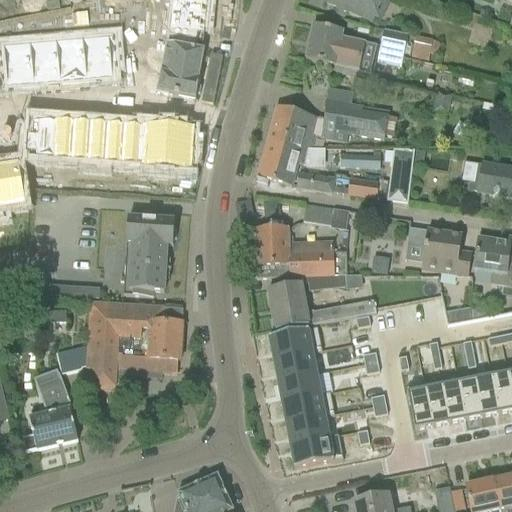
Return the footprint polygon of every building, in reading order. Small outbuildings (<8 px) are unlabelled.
[(156,0),(145,0),(145,7),(157,8),(158,0),(156,0)] [(309,0),(308,5),(322,11),(324,5),(337,9),(334,15),(344,19),(346,13),(372,23),(381,0),(309,0)] [(171,2),(170,16),(206,20),(207,5),(171,2)] [(87,7),(79,8),(81,20),(89,19),(87,7)] [(79,12),(71,14),(73,25),(81,24),(79,12)] [(145,14),(144,22),(156,23),(157,15),(145,14)] [(38,16),(26,18),(28,26),(39,24),(38,16)] [(170,16),(168,33),(204,36),(206,20),(170,16)] [(26,18),(14,21),(16,28),(28,26),(26,18)] [(313,28),(305,63),(359,75),(365,45),(342,40),(343,34),(332,32),(313,28)] [(384,34),(376,67),(399,73),(407,40),(384,34)] [(111,37),(83,41),(90,82),(117,78),(111,37)] [(427,63),(432,42),(415,39),(411,59),(427,63)] [(83,41),(57,45),(64,86),(90,82),(83,41)] [(148,44),(145,56),(153,57),(155,45),(148,44)] [(57,45),(31,50),(38,90),(64,86),(57,45)] [(158,61),(156,75),(160,76),(157,96),(196,103),(197,99),(199,97),(201,90),(199,87),(200,83),(197,83),(202,56),(203,55),(166,48),(164,62),(158,61)] [(31,50),(4,54),(11,95),(38,90),(31,50)] [(134,67),(133,75),(145,77),(146,69),(134,67)] [(133,75),(131,83),(143,85),(145,77),(133,75)] [(131,83),(130,90),(142,93),(143,85),(131,83)] [(432,114),(447,117),(452,97),(437,93),(432,114)] [(276,110),(266,147),(299,157),(302,150),(311,152),(314,141),(320,142),(346,146),(348,138),(358,140),(358,139),(384,143),(384,139),(393,141),(397,119),(388,117),(387,117),(346,108),(326,105),(323,124),(317,122),(318,121),(276,110)] [(36,140),(35,156),(39,157),(38,162),(62,163),(65,128),(41,126),(40,140),(36,140)] [(65,128),(62,163),(79,165),(81,129),(65,128)] [(81,129),(79,165),(96,166),(98,130),(81,129)] [(98,130),(96,166),(112,167),(115,131),(98,130)] [(115,131),(112,167),(129,168),(132,132),(115,131)] [(152,170),(152,172),(174,174),(177,133),(155,131),(154,134),(152,170)] [(132,132),(129,168),(152,170),(154,134),(132,132)] [(177,133),(174,174),(198,175),(199,164),(203,164),(204,146),(200,146),(201,135),(177,133)] [(266,147),(256,181),(291,191),(298,167),(306,170),(317,170),(317,165),(323,165),(323,153),(311,152),(302,150),(299,157),(266,147)] [(393,178),(390,204),(407,206),(414,154),(393,153),(390,177),(393,178)] [(340,158),(339,169),(379,172),(380,160),(340,158)] [(466,166),(463,186),(469,187),(468,194),(511,201),(511,174),(472,167),(466,166)] [(0,204),(1,211),(23,208),(17,167),(6,169),(6,171),(0,172),(0,204)] [(298,177),(296,191),(331,196),(332,191),(343,193),(346,179),(334,178),(333,183),(298,177)] [(49,179),(48,187),(60,188),(61,180),(49,179)] [(61,180),(60,188),(72,189),(73,181),(61,180)] [(83,182),(82,190),(94,190),(94,182),(83,182)] [(94,182),(94,190),(106,191),(106,183),(94,182)] [(116,184),(115,192),(127,193),(128,185),(116,184)] [(174,188),(173,196),(181,196),(182,184),(174,184),(174,188)] [(347,198),(376,203),(378,188),(349,184),(347,198)] [(128,185),(127,193),(139,194),(140,186),(128,185)] [(162,187),(161,195),(173,196),(174,188),(162,187)] [(305,208),(302,226),(345,234),(348,215),(305,208)] [(174,224),(153,223),(153,218),(138,217),(137,222),(127,222),(122,298),(152,300),(152,295),(163,296),(165,273),(170,273),(170,272),(165,272),(166,248),(172,249),(173,244),(176,241),(176,232),(174,229),(174,224)] [(254,233),(256,283),(276,282),(307,282),(332,282),(336,282),(336,278),(345,278),(345,254),(332,254),(332,243),(288,245),(287,231),(254,233)] [(426,234),(422,266),(441,269),(440,276),(468,280),(468,276),(471,256),(459,255),(461,239),(426,234)] [(473,274),(492,277),(490,289),(511,292),(511,263),(508,263),(509,249),(511,241),(505,240),(504,245),(478,242),(473,274)] [(18,242),(6,244),(7,252),(19,250),(18,242)] [(0,256),(0,299),(5,300),(8,268),(9,257),(0,256)] [(332,282),(307,282),(308,294),(362,288),(361,279),(345,278),(336,278),(336,282),(332,282)] [(38,297),(39,288),(27,287),(26,296),(38,297)] [(268,293),(275,334),(307,327),(305,314),(299,287),(287,290),(268,293)] [(50,298),(51,289),(39,288),(38,297),(50,298)] [(62,299),(62,290),(51,289),(50,298),(62,299)] [(74,300),(74,290),(62,290),(62,299),(74,300)] [(86,300),(86,291),(74,290),(74,300),(86,300)] [(97,301),(98,292),(86,291),(86,300),(97,301)] [(87,356),(86,372),(89,373),(88,393),(114,394),(116,374),(116,357),(117,340),(140,342),(140,334),(149,335),(149,347),(148,361),(138,360),(137,376),(176,378),(177,364),(180,364),(182,327),(162,326),(162,311),(143,310),(90,306),(88,336),(87,356)] [(471,310),(446,314),(449,327),(471,323),(471,310)] [(368,320),(355,323),(357,332),(370,330),(368,320)] [(317,332),(268,341),(268,343),(269,342),(273,366),(312,358),(321,356),(317,332)] [(511,336),(500,339),(501,347),(511,345),(511,336)] [(500,339),(487,342),(489,350),(501,347),(500,339)] [(470,345),(462,347),(465,359),(473,358),(470,345)] [(436,346),(428,348),(431,360),(439,359),(436,346)] [(56,359),(61,379),(81,375),(75,354),(56,359)] [(375,357),(362,359),(364,369),(377,366),(375,357)] [(312,358),(273,366),(277,386),(316,378),(312,358)] [(473,358),(465,359),(467,372),(475,371),(473,358)] [(439,359),(431,360),(433,373),(441,372),(439,359)] [(405,360),(398,362),(400,375),(408,373),(405,360)] [(377,366),(364,369),(366,378),(379,376),(377,366)] [(22,442),(25,456),(36,453),(36,454),(77,444),(66,398),(55,373),(32,381),(48,418),(28,422),(32,439),(22,442)] [(490,375),(472,378),(473,383),(480,421),(498,417),(491,379),(490,375)] [(511,409),(506,377),(491,379),(498,417),(511,414),(511,409)] [(316,378),(277,386),(281,406),(320,398),(316,378)] [(473,383),(457,386),(464,424),(480,421),(473,383)] [(441,384),(423,388),(431,430),(449,427),(442,389),(441,384)] [(457,386),(442,389),(449,427),(464,424),(457,386)] [(423,388),(406,391),(414,433),(431,430),(423,388)] [(320,398),(281,406),(286,429),(329,421),(334,420),(329,397),(320,398)] [(383,399),(370,402),(372,411),(385,409),(383,399)] [(385,409),(372,411),(374,421),(387,418),(385,409)] [(329,421),(286,429),(289,448),(333,440),(329,421)] [(366,434),(357,436),(359,449),(369,447),(366,434)] [(333,440),(289,448),(294,471),(294,472),(294,473),(342,463),(338,439),(333,440)] [(231,511),(217,479),(177,496),(178,500),(177,501),(174,511),(231,511)] [(511,511),(511,479),(490,484),(496,511),(503,511),(508,511),(511,511)] [(496,511),(490,484),(465,489),(469,509),(470,511),(496,511)] [(433,493),(437,511),(452,511),(448,490),(433,493)] [(353,506),(354,511),(409,511),(409,510),(400,511),(389,511),(387,499),(353,506)]
